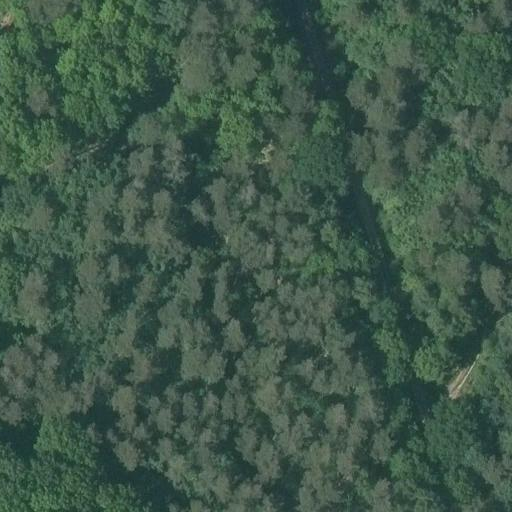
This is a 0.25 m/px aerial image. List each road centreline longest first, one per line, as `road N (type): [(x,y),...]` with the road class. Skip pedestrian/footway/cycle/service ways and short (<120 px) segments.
road 1 (track): [(440,511),(282,0)]
road 2 (track): [(422,454),(511,286)]
